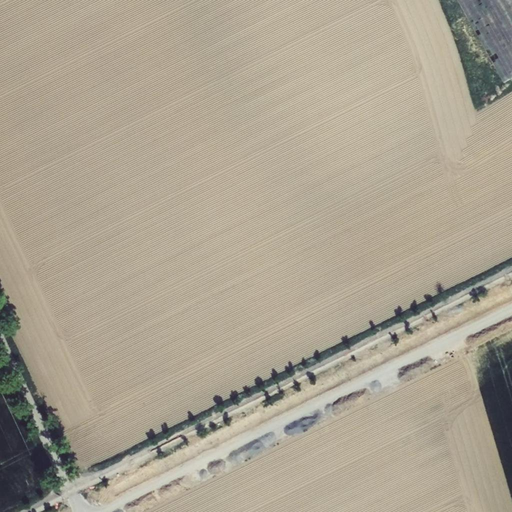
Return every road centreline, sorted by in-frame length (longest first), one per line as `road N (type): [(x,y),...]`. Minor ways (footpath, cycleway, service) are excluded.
road 1 (tertiary): [(511,315),(111,511)]
road 2 (unclassified): [(0,336),(82,511)]
